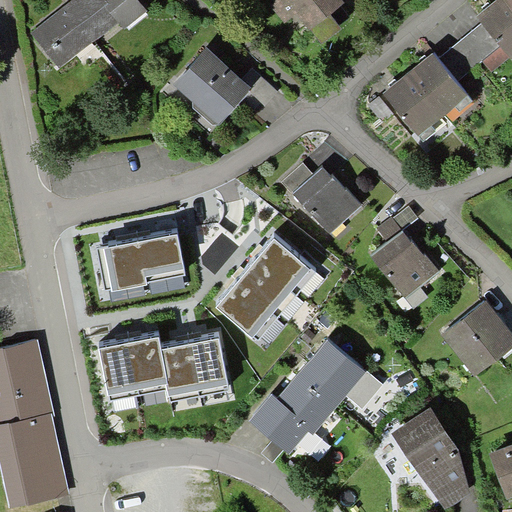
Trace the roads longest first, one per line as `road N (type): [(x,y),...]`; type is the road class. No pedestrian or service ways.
road 1 (residential): [(25,193),(79,215),(154,200),(279,139),(321,107)]
road 2 (residential): [(25,193),(82,470)]
road 3 (residential): [(82,470),(168,452),(211,455),(280,484),(309,511)]
road 4 (residential): [(0,0),(25,193)]
road 5 (residential): [(321,107),(453,0)]
road 6 (residential): [(321,107),(429,209)]
